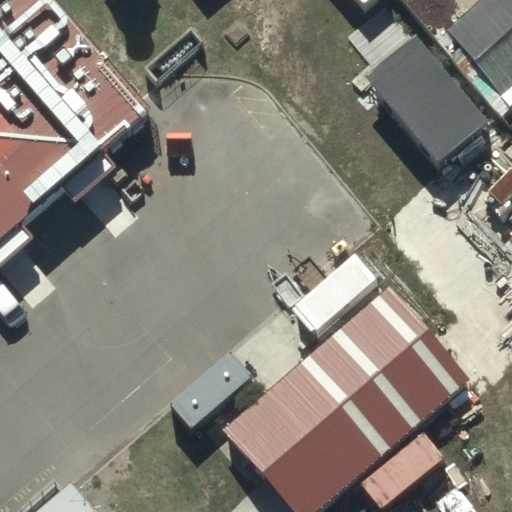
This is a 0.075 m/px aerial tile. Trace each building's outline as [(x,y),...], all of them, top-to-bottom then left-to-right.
[(0,0),(0,246),(151,117),(49,0),(0,0)] [(511,0),(488,0),(446,35),(509,111),(511,108),(511,0)] [(416,44),(367,85),(437,173),(488,133),(416,44)] [(382,294),(226,428),(298,511),(322,511),(465,390),(382,294)] [(95,511),(75,487),(44,511),(95,511)]
